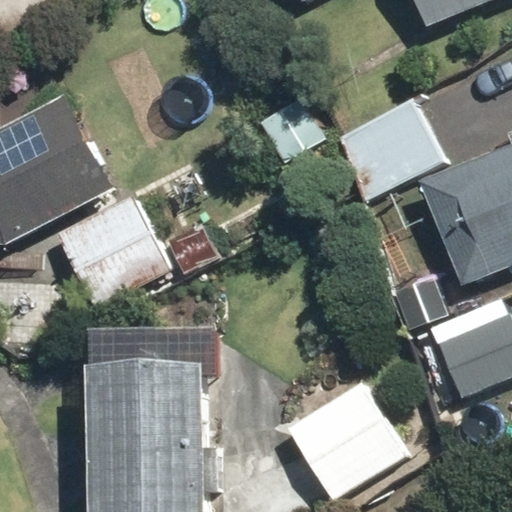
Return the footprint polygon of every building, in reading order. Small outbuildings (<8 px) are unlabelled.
[(118,0),(117,0),(74,22),(95,64),(140,42),(118,0)] [(511,0),(416,0),(431,33),(511,0)] [(0,134),(0,250),(9,251),(120,195),(69,99),(0,134)] [(306,99),(267,119),(297,177),(336,157),(306,99)] [(449,164),(410,103),(350,141),(389,202),(449,164)] [(511,152),(423,187),(465,294),(511,275),(511,152)] [(137,199),(60,238),(98,313),(175,275),(137,199)] [(511,315),(507,303),(435,333),(464,404),(511,383),(511,315)] [(91,374),(92,511),(211,511),(211,495),(225,495),(225,450),(211,450),(210,387),(223,387),(223,337),(94,337),(94,374),(91,374)] [(368,386),(291,434),(337,507),(414,458),(368,386)]
